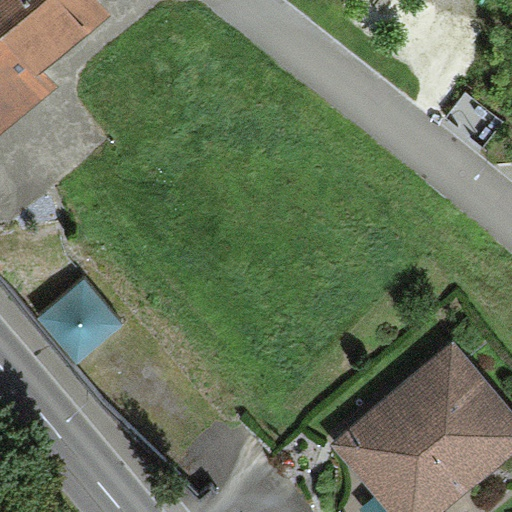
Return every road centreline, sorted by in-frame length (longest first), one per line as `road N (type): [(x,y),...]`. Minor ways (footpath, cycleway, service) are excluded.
road 1 (residential): [(241,0),(511,220)]
road 2 (secondary): [(0,372),(121,511)]
